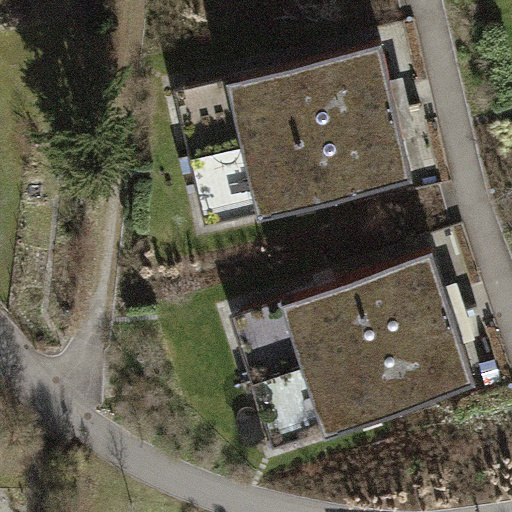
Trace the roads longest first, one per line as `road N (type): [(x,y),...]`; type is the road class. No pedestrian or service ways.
road 1 (track): [(135,0),(85,430)]
road 2 (residential): [(258,511),(170,479),(85,430),(0,343)]
